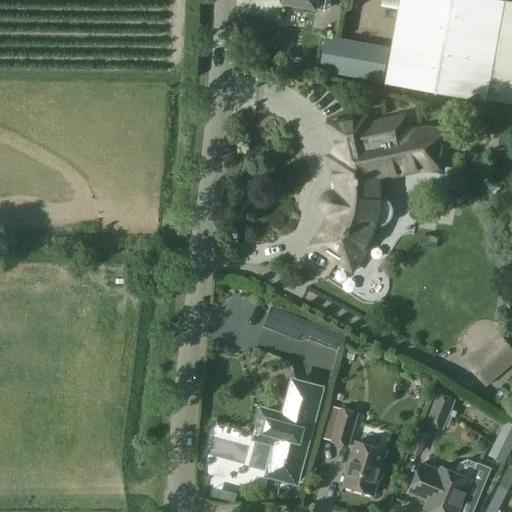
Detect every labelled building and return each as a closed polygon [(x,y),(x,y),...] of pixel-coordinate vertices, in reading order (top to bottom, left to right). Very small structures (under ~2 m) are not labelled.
[(282,0),(282,3),(322,10),(323,0),(282,0)] [(400,0),(385,85),(486,103),(504,2),(504,0),(400,0)] [(324,38),(319,70),(383,81),(388,49),(324,38)] [(339,260),(346,248),(360,257),(364,251),(367,246),(369,242),(371,239),(372,236),(374,232),(376,227),(378,227),(381,227),(383,227),(385,226),(388,225),(390,223),(391,221),(392,219),(393,218),(393,216),(394,214),(394,212),(393,209),(393,208),(392,206),(392,205),(390,203),(389,202),(388,201),(387,200),(385,199),(382,198),(381,198),(381,193),(381,187),(380,183),(380,178),(418,170),(421,169),(424,169),(428,169),(432,169),(434,169),(434,168),(441,169),(447,135),(443,134),(438,133),(438,132),(433,131),(427,131),(420,132),(413,133),(407,134),(404,119),(369,127),(367,119),(330,127),(337,158),(331,160),(337,193),(335,193),(333,193),(331,194),(329,195),(328,196),(326,197),(325,198),(324,201),(324,202),(324,203),(324,205),(324,208),(324,209),(325,210),(323,211),(324,213),(325,214),(326,215),(327,216),(328,216),(330,216),(331,216),(333,216),(315,245),(339,260)] [(507,149),(511,132),(493,128),(489,146),(507,149)] [(466,361),(490,387),(511,366),(511,342),(500,330),(466,361)] [(262,412),(255,439),(277,444),(269,475),(296,482),(320,389),(293,382),(284,417),(262,412)] [(426,423),(443,430),(456,400),(438,393),(426,423)] [(349,448),(359,414),(341,409),(331,443),(349,448)] [(511,425),(506,422),(499,436),(511,443),(511,425)] [(344,487),(375,496),(388,452),(357,443),(344,487)] [(425,509),(433,511),(474,511),(491,469),(469,461),(459,464),(455,474),(442,469),(440,472),(422,465),(410,494),(428,501),(425,509)] [(502,503),(492,498),(488,506),(498,511),(502,503)]
